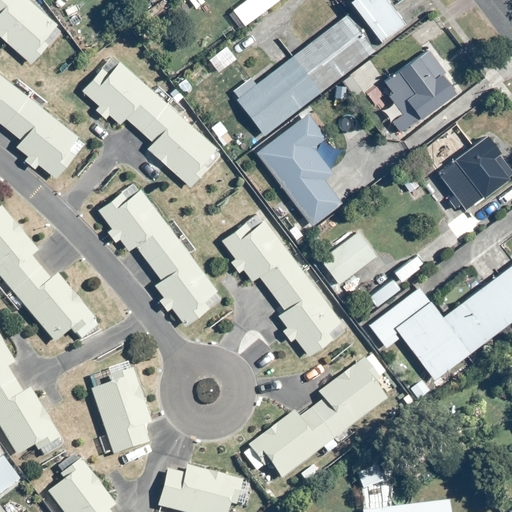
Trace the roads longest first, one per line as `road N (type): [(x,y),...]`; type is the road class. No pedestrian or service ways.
road 1 (residential): [(188,368),(101,256),(0,161)]
road 2 (residential): [(188,368),(207,361),(226,367),(238,383),(237,404),(204,422),(186,413),(177,395)]
